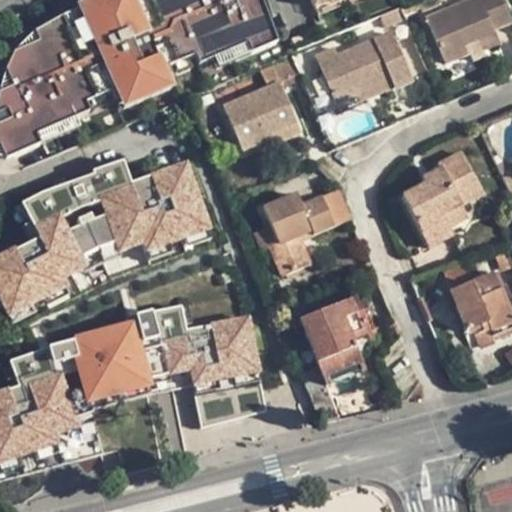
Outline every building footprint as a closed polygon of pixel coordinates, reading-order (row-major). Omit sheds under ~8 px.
[(133,86),(100,21),(89,0),(82,0),(52,17),(41,25),(57,55),(72,84),(87,112),(133,86)] [(282,43),(266,0),(243,0),(262,50),(282,43)] [(308,0),(312,8),(332,0),(308,0)] [(440,4),(439,0),(423,0),(418,2),(422,12),(440,4)] [(511,23),(511,22),(500,0),(470,0),(425,21),(444,64),(468,54),(466,48),(477,43),(481,52),(499,44),(494,30),(511,23)] [(176,100),(132,5),(100,21),(133,86),(176,100)] [(384,25),(380,17),(370,20),(374,30),(384,25)] [(413,82),(392,34),(336,57),(318,64),(335,103),(353,97),(356,103),(368,98),(365,91),(390,79),(394,89),(413,82)] [(477,43),(466,48),(468,54),(472,61),(482,56),(481,52),(477,43)] [(336,57),(333,49),(315,56),(318,64),(336,57)] [(477,73),(472,61),(468,54),(444,64),(452,83),(477,73)] [(72,84),(57,55),(40,64),(56,93),(72,84)] [(301,81),(288,56),(259,69),(267,89),(279,84),(281,90),(301,81)] [(299,133),(281,90),(279,84),(267,89),(222,107),(241,153),(273,140),(275,143),(299,133)] [(100,139),(176,100),(133,86),(87,112),(100,139)] [(466,219),(460,207),(482,195),(461,154),(439,166),(441,170),(421,180),(424,186),(400,199),(420,235),(444,222),(448,230),(466,219)] [(212,227),(189,160),(131,179),(125,162),(22,196),(37,239),(0,251),(0,308),(2,316),(73,292),(67,275),(89,268),(83,250),(114,240),(120,257),(212,227)] [(312,237),(349,220),(337,192),(301,207),(296,195),(262,210),(275,239),(277,246),(297,237),(310,232),(312,237)] [(428,249),(452,237),(448,230),(444,222),(420,235),(428,249)] [(310,232),(297,237),(299,242),(312,237),(310,232)] [(299,242),(297,237),(277,246),(270,249),(283,276),(309,265),(299,242)] [(270,249),(277,246),(275,239),(267,242),(270,249)] [(511,268),(505,249),(493,253),(500,273),(511,268)] [(511,322),(485,257),(443,273),(451,293),(448,295),(464,332),(480,325),(486,323),(490,331),(511,322)] [(359,363),(351,343),(368,336),(361,317),(356,306),(354,302),(300,325),(316,366),(322,379),(359,363)] [(368,314),(363,302),(356,306),(361,317),(368,314)] [(0,389),(0,457),(80,436),(62,367),(75,363),(86,404),(156,385),(153,377),(189,368),(194,387),(264,369),(249,313),(187,330),(187,331),(146,342),(140,318),(43,344),(45,349),(11,358),(18,384),(0,389)] [(490,331),(486,323),(480,325),(483,334),(490,331)] [(338,420),(322,379),(316,366),(298,373),(318,426),(338,420)]
